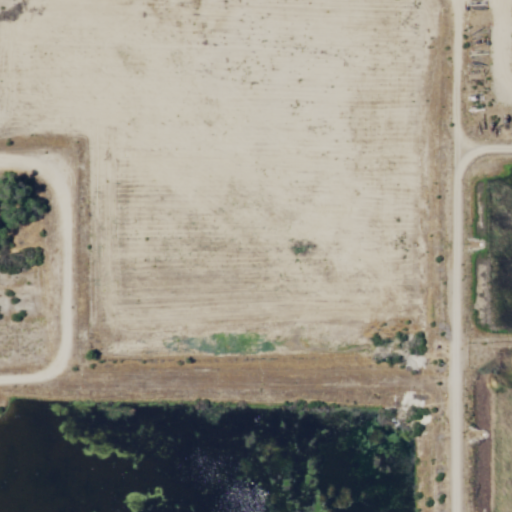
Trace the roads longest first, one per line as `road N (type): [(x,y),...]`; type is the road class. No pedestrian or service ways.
road 1 (track): [(356,511),(342,314),(346,0)]
road 2 (track): [(0,295),(342,314)]
road 3 (track): [(79,0),(65,48),(0,83)]
